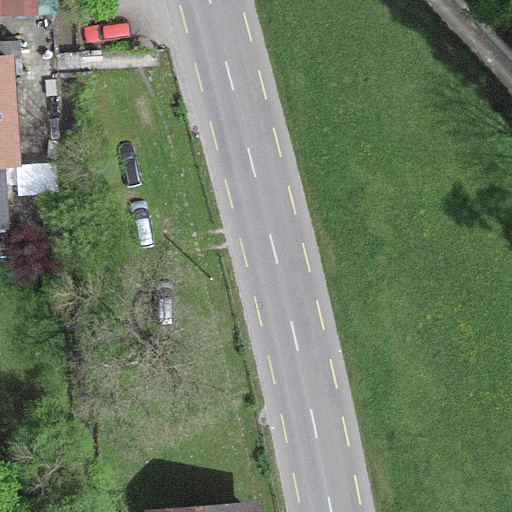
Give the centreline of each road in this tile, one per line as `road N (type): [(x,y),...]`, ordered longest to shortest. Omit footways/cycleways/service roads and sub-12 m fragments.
road 1 (secondary): [(329,511),(280,269),(208,0)]
road 2 (track): [(511,94),(424,0)]
